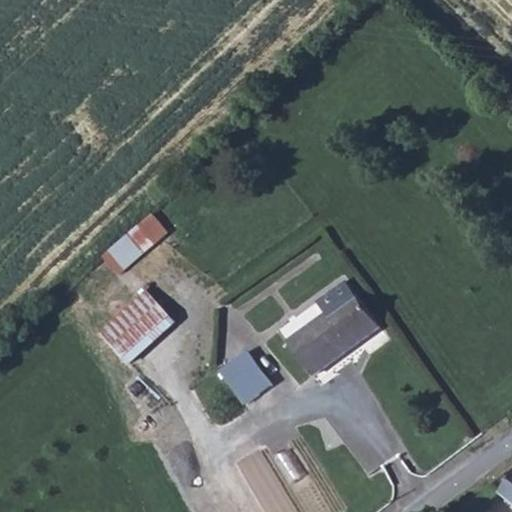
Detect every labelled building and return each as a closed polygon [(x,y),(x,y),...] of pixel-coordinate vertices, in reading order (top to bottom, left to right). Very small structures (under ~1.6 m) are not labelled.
[(154,214),(55,296),(81,327),(128,288),(118,275),(169,232),(154,214)] [(117,363),(167,327),(143,293),(93,329),(117,363)] [(379,332),(353,300),(287,349),(314,383),(379,332)] [(246,412),(271,393),(245,359),(220,380),(246,412)] [(232,464),(262,511),(321,511),(309,493),(295,501),(260,447),(232,464)] [(511,479),(501,493),(511,503),(511,479)]
